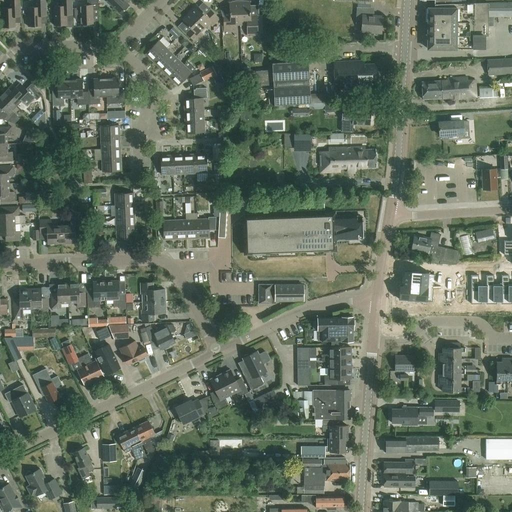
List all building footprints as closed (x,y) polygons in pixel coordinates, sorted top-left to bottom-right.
[(21,17),(21,12),(20,0),(8,0),(9,8),(2,8),(2,28),(9,27),(9,29),(15,29),(15,27),(16,27),(15,19),(16,19),(19,17),(21,17)] [(47,11),(46,0),(34,0),(35,7),(28,7),(28,27),(41,26),(41,11),(47,11)] [(67,25),(67,17),(68,17),(70,15),(73,15),(72,0),(61,0),(61,6),(54,6),(54,26),(60,25),(60,27),(67,27),(67,25)] [(80,8),(75,8),(75,18),(80,18),(80,25),(93,24),(93,9),(99,9),(98,0),(87,0),(87,5),(80,5),(80,8)] [(129,5),(124,0),(107,0),(120,14),(129,5)] [(230,16),(223,16),(224,31),(235,31),(234,25),(241,25),(239,0),(237,0),(229,2),(230,16)] [(250,1),(243,0),(239,0),(241,25),(247,25),(247,35),(258,35),(257,15),(251,16),(250,1)] [(452,3),(435,4),(435,9),(429,8),(428,23),(444,23),(444,18),(447,18),(452,15),(452,3)] [(489,3),(472,4),(472,20),(450,20),(450,23),(444,23),(428,23),(428,49),(474,49),(474,48),(484,48),(484,36),(488,36),(489,3)] [(508,12),(508,3),(491,3),(491,12),(508,12)] [(189,12),(205,28),(209,24),(212,26),(220,19),(211,9),(206,14),(197,5),(189,12)] [(362,23),(361,32),(381,33),(382,16),(369,15),(370,7),(357,7),(356,23),(362,23)] [(205,28),(189,12),(182,19),(191,29),(186,33),(196,43),(203,35),(201,32),(205,28)] [(181,34),(173,27),(168,31),(172,35),(170,37),(173,41),(181,34)] [(162,42),(171,48),(173,44),(165,38),(162,42)] [(154,62),(167,49),(158,41),(146,53),(154,62)] [(188,49),(193,54),(197,49),(192,44),(188,49)] [(167,49),(154,62),(162,69),(175,57),(167,49)] [(175,57),(162,69),(170,77),(183,65),(175,57)] [(511,72),(511,58),(488,60),(488,74),(511,72)] [(273,88),(274,105),(310,103),(310,86),(309,86),(309,78),(308,61),(272,63),(273,88)] [(377,80),(376,64),(364,64),(364,61),(334,62),(335,88),(359,87),(359,81),(377,80)] [(183,65),(170,77),(179,86),(191,73),(183,65)] [(217,75),(216,74),(212,66),(200,72),(204,81),(216,75),(217,75)] [(269,85),(268,70),(256,71),(257,86),(269,85)] [(447,80),(422,82),(423,99),(450,98),(450,99),(469,98),(469,97),(477,97),(476,80),(468,80),(468,77),(447,78),(447,80)] [(88,92),(89,104),(100,104),(100,97),(107,96),(106,78),(94,79),(94,81),(88,81),(88,92)] [(106,78),(107,96),(114,96),(114,103),(125,103),(124,90),(119,91),(118,78),(106,78)] [(70,80),(71,98),(78,98),(78,105),(89,104),(88,92),(83,92),(82,79),(70,80)] [(71,98),(70,80),(58,80),(58,93),(52,93),(53,106),(64,105),(64,98),(71,98)] [(13,84),(4,93),(17,106),(22,101),(27,106),(35,98),(27,90),(21,84),(16,88),(13,84)] [(33,84),(27,90),(35,98),(37,100),(42,94),(33,84)] [(193,89),(194,98),(184,99),(185,110),(203,109),(203,98),(207,98),(206,88),(196,88),(196,89),(193,89)] [(243,92),(244,105),(254,104),(254,94),(253,94),(253,91),(243,92)] [(4,93),(0,97),(0,105),(5,110),(0,115),(0,117),(11,122),(17,116),(12,110),(17,106),(4,93)] [(345,106),(345,119),(353,119),(353,124),(370,125),(370,110),(354,110),(354,107),(345,106)] [(293,109),(293,117),(308,116),(308,108),(293,109)] [(203,109),(185,110),(186,121),(204,120),(203,109)] [(46,121),(41,115),(37,119),(45,127),(46,126),(46,121)] [(204,120),(186,121),(186,133),(204,132),(204,120)] [(463,121),(439,123),(440,135),(442,135),(442,140),(464,138),(464,134),(463,130),(469,130),(468,121),(463,121)] [(101,138),(119,137),(119,125),(101,126),(101,138)] [(0,144),(8,144),(7,136),(12,136),(11,127),(0,127),(0,144)] [(27,131),(22,142),(33,142),(36,135),(27,131)] [(102,149),(120,148),(119,137),(101,138),(102,149)] [(8,144),(0,144),(0,161),(13,161),(12,152),(8,152),(8,144)] [(321,172),(339,172),(339,169),(347,169),(347,171),(355,171),(355,168),(376,167),(376,149),(365,150),(365,147),(329,148),(329,152),(320,152),(321,172)] [(102,160),(120,159),(120,148),(102,149),(102,160)] [(195,155),(196,173),(207,172),(206,154),(195,155)] [(184,173),(184,155),(172,156),(173,174),(184,173)] [(196,173),(195,155),(184,155),(184,173),(196,173)] [(173,174),(172,156),(160,156),(161,174),(173,174)] [(120,159),(102,160),(103,172),(121,171),(120,159)] [(0,184),(9,184),(9,176),(14,176),(13,167),(0,167),(0,184)] [(483,189),(497,189),(495,169),(482,169),(483,189)] [(9,184),(0,184),(0,201),(15,201),(14,192),(10,192),(9,184)] [(93,189),(93,197),(93,204),(98,204),(97,196),(106,196),(106,189),(97,189),(93,189)] [(116,205),(134,204),(133,192),(115,193),(116,205)] [(116,217),(134,216),(134,204),(116,205),(116,217)] [(324,210),(324,204),(266,206),(266,212),(324,210)] [(4,213),(0,213),(0,224),(15,224),(25,223),(25,215),(19,215),(19,206),(4,207),(4,213)] [(225,238),(227,208),(220,207),(218,237),(225,238)] [(71,219),(71,225),(61,226),(62,243),(76,243),(75,231),(81,231),(81,218),(80,212),(70,212),(71,219)] [(323,250),(335,249),(334,239),(357,238),(357,234),(362,234),(363,238),(363,217),(362,217),(362,221),(357,221),(357,217),(329,218),(329,215),(324,215),(325,219),(261,221),(261,218),(263,218),(263,217),(245,218),(246,253),(278,251),(278,246),(295,246),(295,251),(307,250),(307,245),(314,245),(315,250),(323,250)] [(117,228),(135,227),(134,216),(116,217),(117,228)] [(197,220),(198,238),(210,237),(209,230),(216,230),(216,217),(209,217),(209,219),(197,220)] [(40,240),(48,239),(48,244),(62,243),(61,226),(51,226),(51,219),(40,220),(40,232),(40,240)] [(187,238),(186,220),(175,221),(175,239),(187,238)] [(198,238),(197,220),(186,220),(187,238),(198,238)] [(175,239),(175,221),(163,221),(163,239),(175,239)] [(15,224),(0,224),(0,235),(5,235),(6,241),(20,241),(20,232),(15,232),(15,224)] [(135,227),(117,228),(117,239),(135,239),(135,227)] [(492,230),(476,234),(478,243),(494,239),(492,230)] [(411,249),(428,253),(427,257),(440,260),(442,248),(437,247),(440,234),(431,232),(429,239),(414,236),(411,249)] [(469,236),(462,238),(469,257),(476,255),(469,236)] [(400,285),(399,299),(426,301),(432,302),(434,274),(428,274),(428,273),(404,272),(403,286),(400,285)] [(478,275),(471,275),(471,304),(481,304),(481,301),(486,301),(487,301),(486,285),(479,285),(478,275)] [(494,275),(487,275),(486,275),(486,285),(487,301),(486,301),(486,304),(496,304),(496,301),(501,301),(502,301),(502,283),(501,283),(494,283),(494,275)] [(508,275),(501,275),(501,283),(502,283),(502,301),(501,301),(501,304),(511,304),(511,301),(511,282),(508,283),(508,275)] [(106,299),(106,281),(93,282),(94,292),(87,292),(88,307),(100,307),(100,300),(106,299)] [(106,281),(106,299),(113,299),(114,306),(119,306),(119,309),(126,308),(125,293),(119,294),(118,281),(106,281)] [(68,283),(69,303),(77,303),(77,307),(86,307),(85,292),(79,292),(79,282),(68,283)] [(142,294),(142,302),(165,301),(165,289),(153,290),(153,282),(140,283),(141,294),(142,294)] [(69,303),(68,283),(57,283),(57,293),(51,293),(52,308),(61,308),(61,303),(69,303)] [(274,285),(259,285),(259,303),(271,303),(271,301),(303,301),(303,285),(274,285)] [(13,299),(14,309),(14,319),(23,319),(23,314),(31,314),(30,288),(19,289),(19,299),(13,299)] [(41,288),(30,288),(31,314),(31,308),(39,308),(39,313),(48,312),(48,298),(42,298),(41,288)] [(142,302),(142,310),(142,321),(154,321),(154,314),(166,313),(165,301),(142,302)] [(331,344),(338,344),(338,341),(342,341),(353,341),(353,330),(354,330),(353,326),(355,326),(355,320),(353,320),(353,317),(353,316),(341,317),(317,318),(318,330),(318,341),(331,341),(331,344)] [(108,326),(116,325),(126,325),(126,317),(108,318),(108,326)] [(97,318),(90,318),(91,327),(108,326),(107,319),(97,320),(97,318)] [(13,336),(12,321),(9,321),(9,326),(4,326),(4,330),(5,336),(13,336)] [(12,321),(13,336),(21,336),(21,330),(20,326),(16,326),(16,321),(12,321)] [(151,344),(157,341),(161,349),(162,348),(163,350),(169,347),(168,345),(175,342),(171,333),(176,330),(173,324),(169,324),(153,331),(150,326),(145,328),(151,344)] [(100,340),(111,336),(106,326),(96,331),(92,332),(93,333),(88,335),(91,344),(96,342),(100,340)] [(33,329),(33,337),(55,336),(55,328),(33,329)] [(144,347),(139,349),(135,341),(120,348),(128,364),(138,359),(139,361),(145,358),(145,356),(148,355),(144,347)] [(465,348),(465,343),(460,343),(445,343),(445,348),(443,348),(443,353),(439,353),(439,364),(442,364),(442,375),(439,375),(439,386),(443,386),(442,391),(464,391),(464,387),(460,387),(460,373),(465,374),(465,365),(460,365),(460,352),(465,352),(465,348)] [(71,344),(62,348),(67,360),(77,356),(71,344)] [(95,351),(106,375),(120,368),(109,345),(95,351)] [(324,358),(351,358),(351,347),(328,347),(328,355),(324,354),(324,358)] [(257,387),(264,384),(262,379),(260,374),(263,373),(267,371),(263,363),(269,360),(270,358),(267,352),(265,352),(259,354),(257,351),(253,353),(248,355),(248,354),(246,355),(243,356),(244,357),(243,358),(242,358),(245,364),(248,370),(245,371),(243,373),(247,381),(251,390),(257,387)] [(88,353),(77,359),(81,368),(77,370),(85,385),(103,376),(96,360),(92,362),(88,353)] [(404,371),(404,355),(395,355),(395,370),(404,371)] [(404,355),(404,371),(413,371),(413,355),(404,355)] [(501,384),(501,380),(511,379),(511,357),(502,358),(502,361),(496,361),(496,384),(501,384)] [(328,368),(351,368),(351,358),(324,358),(322,358),(322,361),(328,361),(328,368)] [(351,368),(328,368),(328,374),(324,374),(324,385),(338,385),(338,379),(352,378),(351,368)] [(221,375),(230,395),(237,392),(239,397),(249,392),(243,381),(238,383),(231,370),(221,375)] [(60,397),(56,389),(62,386),(57,376),(50,379),(48,375),(38,380),(42,387),(41,387),(49,403),(60,397)] [(230,395),(221,375),(211,380),(218,393),(212,396),(219,410),(229,405),(225,398),(230,395)] [(23,384),(5,393),(9,402),(12,400),(20,416),(36,409),(28,392),(27,392),(23,384)] [(253,399),(259,413),(280,403),(274,390),(253,399)] [(301,391),(302,399),(302,400),(296,400),(303,418),(308,418),(308,405),(313,405),(313,406),(315,406),(315,419),(350,419),(350,390),(313,390),(313,391),(301,391)] [(176,408),(181,418),(184,424),(205,413),(208,411),(208,396),(199,401),(199,399),(193,402),(192,400),(176,408)] [(434,400),(434,412),(459,412),(460,400),(434,400)] [(391,424),(401,424),(401,425),(417,425),(417,407),(402,406),(402,409),(391,409),(391,424)] [(297,417),(297,408),(286,409),(286,417),(297,417)] [(144,444),(148,454),(154,451),(155,446),(156,446),(151,436),(155,434),(149,421),(135,427),(144,444)] [(330,439),(348,439),(348,426),(336,426),(336,421),(323,421),(323,431),(330,431),(330,439)] [(144,444),(135,427),(117,436),(126,453),(132,450),(136,460),(146,456),(141,446),(144,444)] [(163,447),(169,450),(175,435),(168,433),(163,447)] [(511,438),(485,439),(486,459),(511,458),(511,438)] [(348,439),(330,439),(328,439),(328,447),(326,447),(326,452),(348,452),(348,439)] [(416,449),(428,450),(438,449),(438,439),(428,439),(420,439),(420,442),(406,442),(406,439),(386,439),(386,452),(416,453),(416,449)] [(115,444),(103,444),(103,461),(116,460),(115,444)] [(301,457),(324,457),(325,457),(326,452),(326,447),(301,447),(301,457)] [(73,453),(80,467),(78,468),(83,479),(90,476),(89,472),(95,470),(84,448),(73,453)] [(325,457),(324,457),(324,464),(322,464),(322,459),(302,459),(290,459),(290,463),(293,463),(293,464),(302,464),(302,466),(304,466),(304,467),(304,485),(303,485),(303,493),(324,493),(324,485),(324,480),(349,480),(349,464),(348,464),(348,460),(345,458),(325,457)] [(405,472),(405,476),(414,476),(414,459),(405,459),(405,462),(384,462),(384,472),(405,472)] [(130,485),(138,488),(146,471),(138,467),(130,485)] [(476,467),(466,467),(466,478),(476,478),(476,467)] [(48,483),(40,469),(32,473),(31,472),(29,472),(28,473),(27,474),(27,476),(26,476),(31,485),(27,487),(32,496),(35,494),(36,496),(46,491),(50,499),(62,493),(55,479),(48,483)] [(405,472),(384,472),(384,487),(405,487),(414,487),(414,476),(405,476),(405,472)] [(458,481),(430,481),(429,494),(443,494),(455,494),(457,494),(458,481)] [(20,505),(21,505),(18,500),(19,499),(17,495),(16,496),(10,484),(0,488),(0,499),(1,502),(0,502),(0,503),(4,511),(5,511),(6,511),(7,511),(14,508),(16,511),(22,508),(20,505)] [(108,484),(108,493),(119,492),(119,484),(108,484)] [(147,503),(158,503),(158,493),(147,493),(147,503)] [(454,506),(455,494),(443,494),(443,506),(454,506)] [(336,506),(344,506),(344,497),(317,496),(317,506),(328,506),(328,509),(336,509),(336,506)] [(97,497),(97,509),(116,509),(116,497),(97,497)] [(383,511),(418,511),(418,501),(401,501),(401,500),(383,500),(383,511)] [(64,511),(76,511),(74,501),(63,503),(64,511)]
